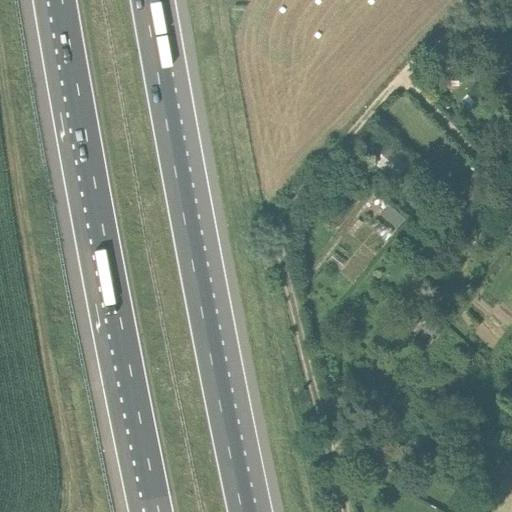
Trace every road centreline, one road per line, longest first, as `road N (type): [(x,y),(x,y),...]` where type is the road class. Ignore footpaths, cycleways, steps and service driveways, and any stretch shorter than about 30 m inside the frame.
road 1 (track): [(479,0),(298,192),(282,225),(284,271),(342,511)]
road 2 (motorway): [(242,511),(145,0)]
road 3 (motorway): [(61,0),(158,511)]
